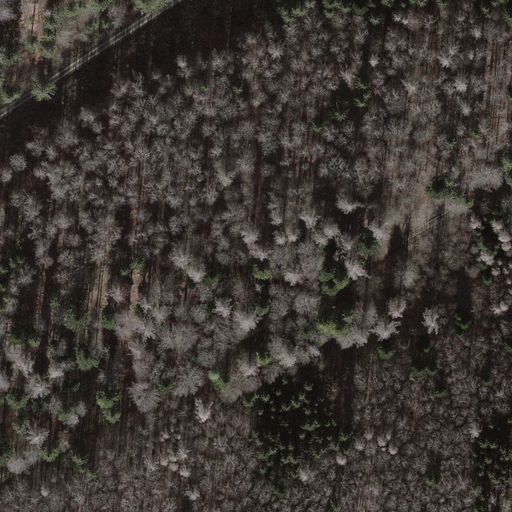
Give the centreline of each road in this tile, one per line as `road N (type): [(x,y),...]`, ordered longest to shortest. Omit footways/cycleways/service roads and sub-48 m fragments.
road 1 (track): [(0,479),(440,222),(511,190)]
road 2 (track): [(178,0),(0,112)]
